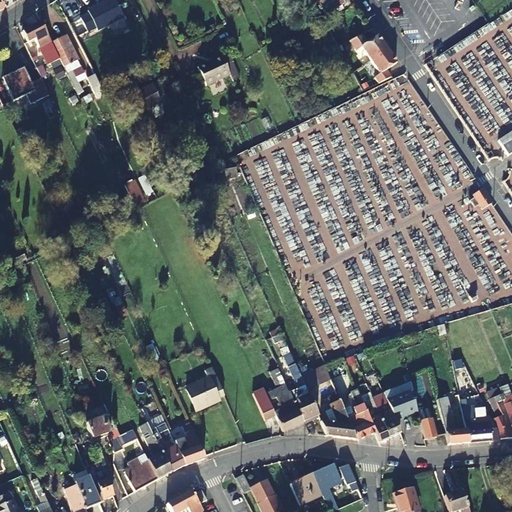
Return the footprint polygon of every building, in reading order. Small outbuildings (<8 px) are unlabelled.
[(97,31),(123,18),(114,0),(109,0),(87,11),(88,14),(80,18),(87,32),(96,28),(97,31)] [(336,10),(348,1),(346,0),(317,0),(328,15),(336,10)] [(51,43),(41,23),(22,32),(28,43),(35,39),(47,65),(59,59),(51,43)] [(78,60),(66,35),(51,43),(59,59),(75,89),(80,87),(75,76),(83,73),(77,61),(78,60)] [(361,36),(348,41),(355,51),(360,48),(369,61),(385,50),(381,44),(382,43),(377,37),(377,36),(366,43),(361,36)] [(385,50),(369,61),(378,75),(373,78),(377,84),(384,81),(390,78),(386,71),(396,63),(394,60),(391,56),(389,57),(385,50)] [(221,57),(197,68),(205,85),(229,74),(221,57)] [(231,62),(226,65),(230,73),(235,71),(231,62)] [(42,67),(37,69),(41,78),(46,76),(42,67)] [(15,72),(16,76),(4,82),(13,101),(25,95),(30,105),(49,96),(41,79),(31,83),(23,68),(15,72)] [(2,78),(4,82),(16,76),(15,72),(2,78)] [(87,78),(95,93),(102,90),(95,75),(87,78)] [(169,103),(158,82),(132,94),(141,113),(151,109),(155,118),(164,113),(161,106),(169,103)] [(511,131),(497,141),(504,151),(511,145),(511,131)] [(145,175),(138,177),(145,195),(152,193),(145,175)] [(123,186),(132,203),(143,197),(134,180),(123,186)] [(480,190),(472,196),(474,198),(482,193),(480,190)] [(490,204),(482,193),(474,198),(469,201),(473,208),(478,205),(481,210),(490,204)] [(16,245),(8,249),(12,257),(20,253),(16,245)] [(438,335),(446,334),(444,324),(437,326),(438,335)] [(278,351),(280,350),(287,346),(278,328),(269,333),(278,351)] [(300,376),(287,346),(280,350),(297,389),(290,392),(303,422),(317,415),(306,391),(300,376)] [(324,366),(324,365),(300,376),(306,391),(330,380),(324,366)] [(218,401),(217,399),(224,396),(212,368),(204,372),(208,379),(187,389),(196,411),(218,401)] [(283,431),(303,422),(290,392),(289,391),(286,384),(284,380),(283,381),(277,369),(269,373),(275,384),(253,394),(265,420),(275,415),(283,431)] [(383,394),(386,401),(409,392),(406,385),(383,394)] [(400,434),(394,420),(390,411),(387,413),(383,402),(380,403),(373,386),(368,389),(372,399),(388,438),(400,434)] [(357,389),(375,433),(379,442),(388,438),(372,399),(367,401),(361,388),(357,389)] [(492,398),(501,395),(498,388),(489,392),(492,398)] [(348,417),(357,440),(375,433),(357,389),(350,392),(355,407),(351,408),(354,415),(348,417)] [(410,394),(409,392),(386,401),(390,411),(394,420),(417,411),(410,394)] [(327,436),(356,440),(336,394),(327,399),(338,425),(320,422),(326,435),(327,436)] [(461,406),(458,395),(452,396),(458,422),(464,421),(461,406)] [(503,400),(501,395),(492,398),(492,399),(495,404),(503,400)] [(511,395),(509,396),(511,402),(503,405),(511,430),(511,395)] [(448,445),(469,443),(466,430),(455,431),(447,397),(436,400),(443,425),(445,435),(448,445)] [(492,399),(487,401),(496,419),(490,421),(492,424),(499,440),(511,439),(511,436),(495,404),(492,399)] [(477,416),(478,415),(485,412),(481,403),(480,401),(472,406),(477,416)] [(471,420),(468,405),(461,406),(464,421),(466,430),(469,443),(490,441),(499,440),(492,424),(488,418),(474,420),(471,420)] [(417,411),(424,440),(437,437),(429,409),(417,411)] [(91,439),(105,435),(108,442),(117,438),(120,436),(109,415),(85,424),(91,439)] [(147,425),(150,430),(163,424),(160,419),(147,425)] [(147,425),(147,423),(139,427),(153,457),(147,460),(147,462),(156,481),(171,473),(150,430),(147,425)] [(163,424),(150,430),(171,473),(184,467),(182,462),(178,455),(176,456),(172,448),(167,450),(158,435),(161,433),(165,441),(171,438),(168,432),(167,429),(164,423),(163,424)] [(187,437),(174,444),(178,455),(182,462),(184,467),(205,458),(204,456),(189,423),(182,426),(187,437)] [(436,427),(439,436),(445,435),(443,425),(436,427)] [(179,439),(175,429),(172,430),(168,432),(171,438),(173,442),(179,439)] [(126,434),(130,442),(137,439),(133,430),(126,434)] [(117,438),(121,447),(130,442),(126,434),(120,436),(117,438)] [(114,454),(123,449),(121,447),(117,438),(108,442),(114,454)] [(134,493),(156,481),(147,462),(140,465),(136,458),(126,464),(129,468),(124,471),(125,474),(134,493)] [(341,484),(332,464),(312,474),(322,497),(329,511),(333,511),(337,510),(328,490),(341,484)] [(358,489),(347,465),(339,469),(346,486),(348,485),(351,493),(358,489)] [(499,466),(491,467),(502,496),(509,493),(499,466)] [(71,476),(74,483),(88,478),(85,471),(71,476)] [(289,485),(299,507),(322,497),(312,474),(289,485)] [(249,490),(241,475),(235,478),(243,493),(249,490)] [(51,511),(45,495),(37,478),(31,481),(42,505),(36,508),(38,511),(51,511)] [(91,486),(88,478),(74,483),(78,494),(84,508),(98,502),(91,486)] [(91,486),(98,502),(112,496),(106,480),(97,483),(95,480),(92,481),(94,485),(91,486)] [(276,511),(281,510),(266,480),(250,488),(262,511),(276,511)] [(397,511),(415,511),(418,511),(411,490),(393,496),(397,511)] [(457,511),(468,511),(461,490),(443,497),(448,511),(454,511),(458,511),(457,511)] [(206,501),(201,491),(192,496),(197,505),(206,501)] [(185,509),(186,511),(201,511),(200,510),(197,505),(192,496),(190,492),(166,506),(169,511),(180,511),(181,511),(185,509)] [(17,511),(9,493),(8,494),(0,497),(0,511),(17,511)] [(84,508),(78,494),(68,498),(73,511),(85,511),(85,510),(84,508)] [(84,508),(85,510),(99,505),(98,502),(84,508)]
